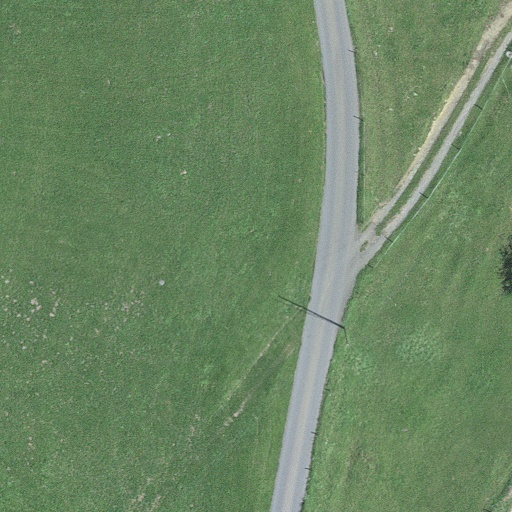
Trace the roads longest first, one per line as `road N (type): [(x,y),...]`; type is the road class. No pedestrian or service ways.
road 1 (unclassified): [(288,511),(341,214),(343,120),(329,0)]
road 2 (track): [(333,289),(398,214),(511,19)]
